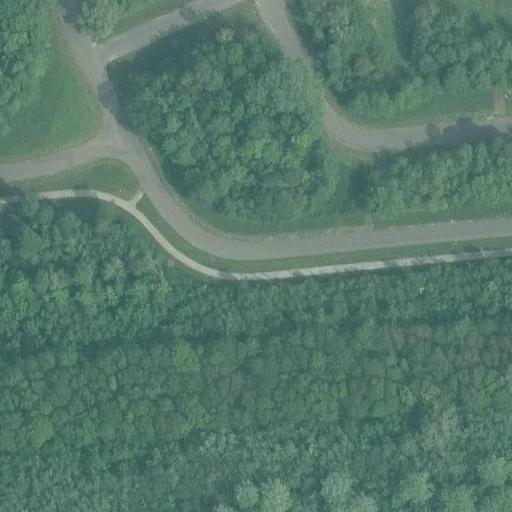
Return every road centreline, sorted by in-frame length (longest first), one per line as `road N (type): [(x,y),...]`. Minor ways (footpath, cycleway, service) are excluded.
road 1 (unclassified): [(121,137),(172,216),(215,246),(269,251),(511,228)]
road 2 (unclassified): [(511,129),(367,142),(344,134),(329,124),(273,0)]
road 3 (unclassified): [(121,137),(58,0)]
road 4 (unclassified): [(0,175),(86,155),(121,137)]
